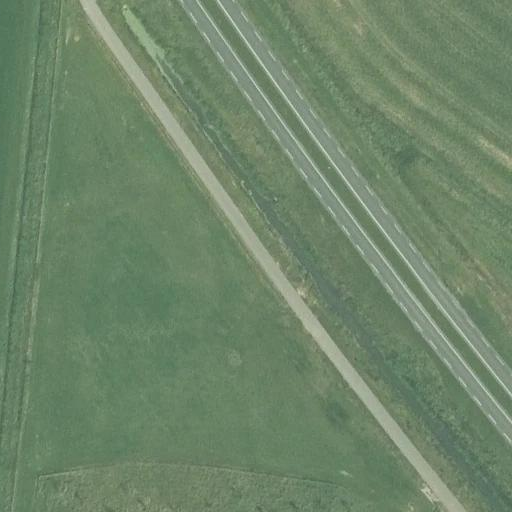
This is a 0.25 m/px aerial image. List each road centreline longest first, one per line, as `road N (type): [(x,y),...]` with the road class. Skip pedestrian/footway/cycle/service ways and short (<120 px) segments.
road 1 (track): [(457,511),(260,256),(85,0)]
road 2 (primary): [(189,0),(282,137),(511,432)]
road 3 (primary): [(511,390),(466,339),(227,0)]
